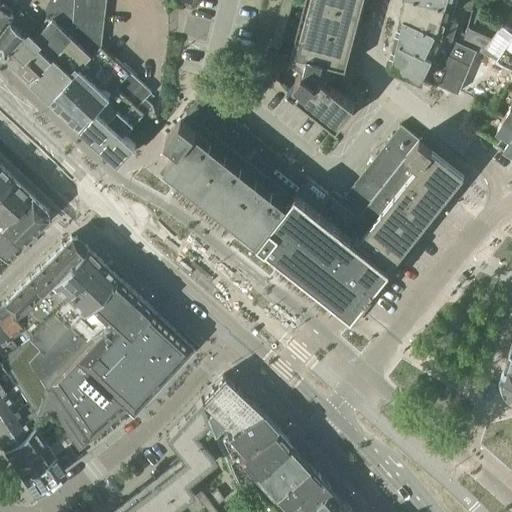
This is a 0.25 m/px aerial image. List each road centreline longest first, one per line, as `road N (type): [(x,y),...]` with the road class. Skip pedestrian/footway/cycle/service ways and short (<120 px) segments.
road 1 (residential): [(41,511),(151,424),(241,331)]
road 2 (residential): [(510,183),(367,67),(382,0)]
road 3 (residential): [(510,183),(367,371)]
road 4 (secondary): [(94,194),(241,331)]
road 5 (secondary): [(237,300),(151,224),(94,194)]
road 6 (secondary): [(478,511),(349,394)]
road 7 (secondary): [(349,394),(237,300)]
road 8 (secondary): [(333,415),(428,511)]
road 9 (residential): [(94,194),(0,286)]
road 10 (secondary): [(0,108),(94,194)]
road 11 (secondary): [(241,331),(333,415)]
